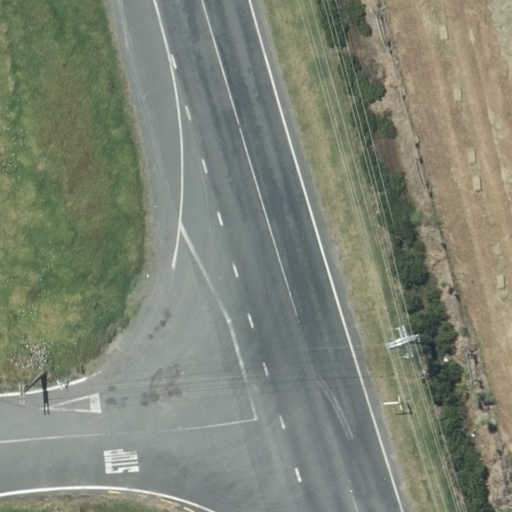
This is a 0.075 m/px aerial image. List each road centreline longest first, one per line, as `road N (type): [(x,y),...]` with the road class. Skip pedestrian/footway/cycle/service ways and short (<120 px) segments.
road 1 (primary): [(327,410),(202,0)]
road 2 (unclassified): [(327,410),(0,452)]
